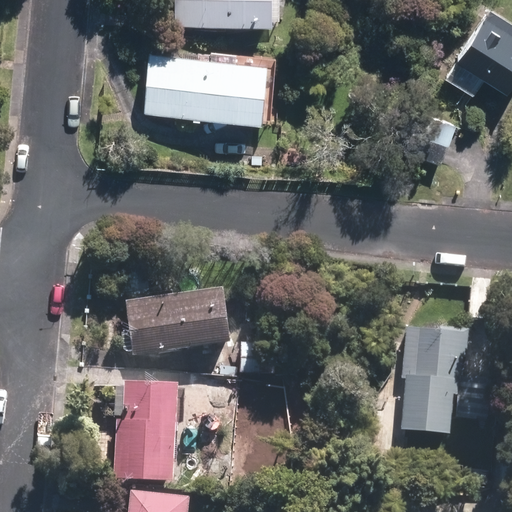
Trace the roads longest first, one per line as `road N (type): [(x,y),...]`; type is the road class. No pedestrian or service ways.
road 1 (residential): [(511,237),(39,200)]
road 2 (residential): [(12,511),(31,289)]
road 3 (residential): [(39,200),(60,0)]
